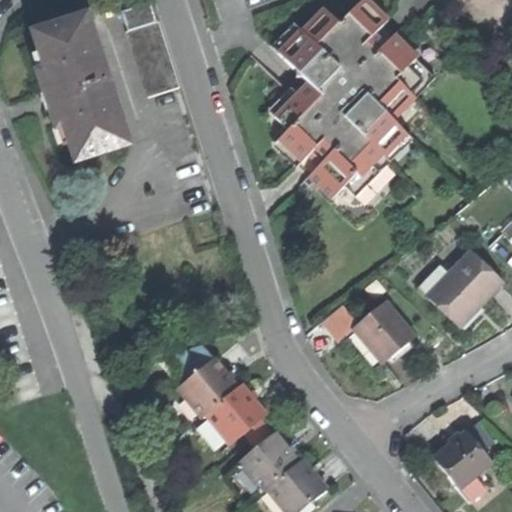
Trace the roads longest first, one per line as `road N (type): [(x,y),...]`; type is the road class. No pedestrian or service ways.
road 1 (residential): [(346,438),(280,343),(169,0)]
road 2 (unclassified): [(118,511),(0,167)]
road 3 (residential): [(346,438),(511,349)]
